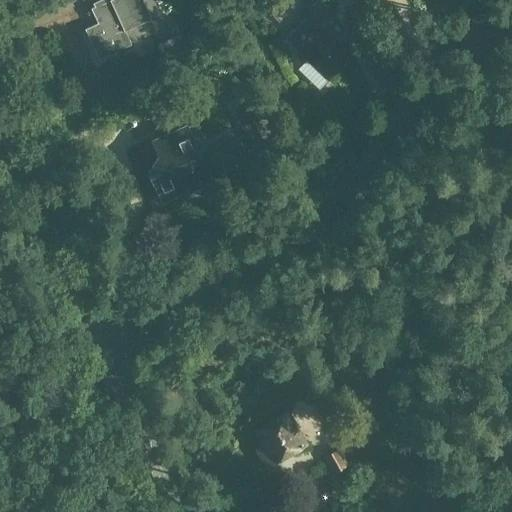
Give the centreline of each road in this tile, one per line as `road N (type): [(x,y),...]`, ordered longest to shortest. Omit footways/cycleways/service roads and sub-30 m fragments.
road 1 (unclassified): [(91,353),(241,250),(369,144),(493,0)]
road 2 (tertiary): [(91,353),(0,134)]
road 3 (tertiary): [(164,511),(91,353)]
